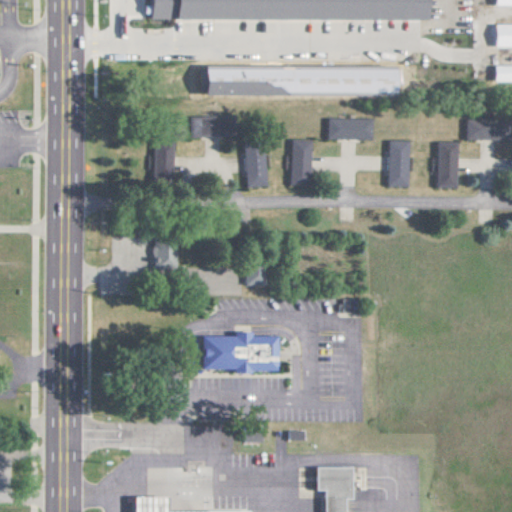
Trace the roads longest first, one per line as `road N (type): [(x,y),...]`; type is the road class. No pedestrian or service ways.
road 1 (primary): [(62,511),(65,0)]
road 2 (residential): [(511,208),(64,206)]
